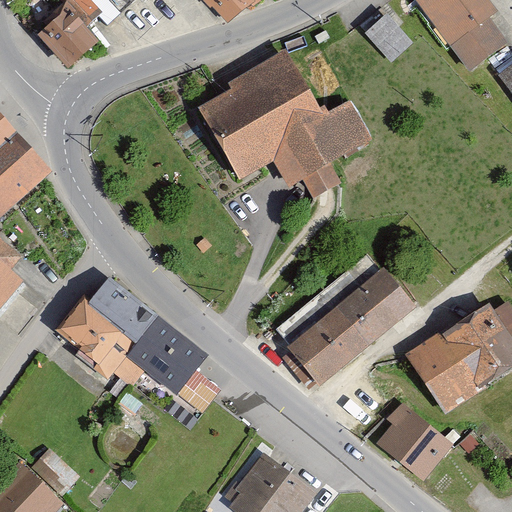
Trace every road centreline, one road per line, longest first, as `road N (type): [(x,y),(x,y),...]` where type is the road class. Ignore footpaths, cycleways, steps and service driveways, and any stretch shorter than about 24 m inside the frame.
road 1 (tertiary): [(414,511),(164,304),(115,250),(30,111)]
road 2 (tertiary): [(30,111),(324,0)]
